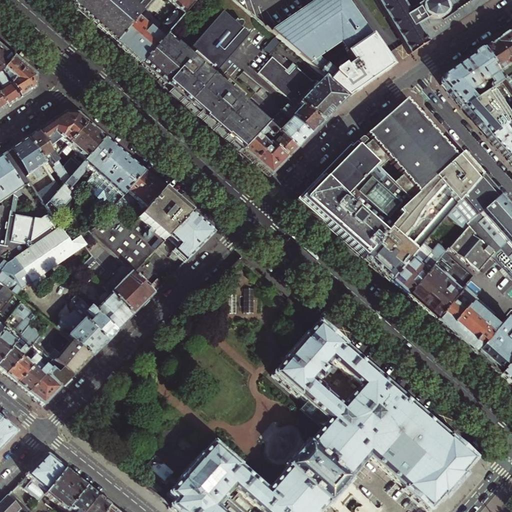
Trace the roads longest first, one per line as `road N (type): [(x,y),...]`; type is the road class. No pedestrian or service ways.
road 1 (secondary): [(246,227),(504,449)]
road 2 (secondary): [(511,430),(261,212)]
road 3 (residential): [(246,227),(43,431)]
road 4 (secondary): [(261,212),(91,63)]
road 5 (secondary): [(77,78),(246,227)]
road 6 (residential): [(411,76),(359,112),(261,212)]
road 7 (residential): [(511,189),(411,76)]
road 8 (residential): [(43,431),(143,511)]
road 9 (residential): [(511,9),(411,76)]
